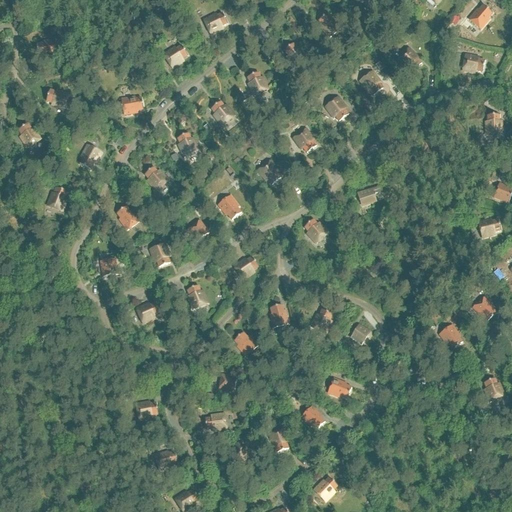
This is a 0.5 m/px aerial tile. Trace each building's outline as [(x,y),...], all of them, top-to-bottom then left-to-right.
[(355,7),(351,2),(344,7),(348,13),(355,7)] [(488,19),(492,14),(483,7),(476,15),(474,14),(469,21),(480,31),(489,21),(488,19)] [(222,28),(228,25),(222,15),(213,20),(212,18),(204,22),(210,36),(223,30),(222,28)] [(331,20),(327,15),(318,22),(325,31),(324,32),(329,39),(341,29),(333,19),(331,20)] [(453,32),(448,28),(444,32),(450,36),(453,32)] [(58,56),(56,41),(42,43),(43,45),(36,46),(38,57),(49,56),(49,58),(58,56)] [(295,69),(307,60),(299,49),(297,50),(293,45),(284,52),(291,61),(289,62),(295,69)] [(182,61),(188,57),(181,47),(172,53),(171,52),(163,57),(172,70),(183,62),(182,61)] [(413,74),(421,65),(413,58),(415,56),(408,50),(397,61),(407,71),(409,69),(413,74)] [(482,74),(485,62),(474,60),(474,58),(465,56),(462,72),(476,74),(476,72),(482,74)] [(152,65),(154,68),(164,62),(162,58),(152,65)] [(384,69),(379,63),(375,66),(379,72),(384,69)] [(374,97),(383,90),(376,82),(378,80),(372,73),(360,83),(368,93),(370,92),(374,97)] [(254,98),(268,92),(262,79),(261,80),(258,74),(247,79),(252,89),(250,90),(254,98)] [(64,111),(69,96),(57,92),(56,94),(50,91),(46,102),(56,106),(56,108),(64,111)] [(135,101),(135,99),(121,101),(124,116),(133,115),(133,113),(143,111),(141,100),(135,101)] [(339,123),(348,116),(342,107),(343,106),(338,99),(325,108),(334,119),(335,118),(339,123)] [(313,108),(310,102),(302,106),(306,112),(313,108)] [(222,127),(234,118),(226,107),(224,108),(220,103),(211,110),(218,119),(216,120),(222,127)] [(499,127),(499,116),(487,117),(488,123),(486,123),(486,137),(502,136),(501,127),(499,127)] [(28,149),(41,141),(33,129),(31,130),(28,125),(18,131),(24,141),(23,142),(28,149)] [(307,155),(316,148),(309,139),(311,138),(306,131),(293,140),(301,151),(303,149),(307,155)] [(69,138),(67,132),(60,134),(63,140),(69,138)] [(275,145),(282,139),(278,134),(271,139),(275,145)] [(184,159),(198,152),(193,140),(191,141),(188,135),(178,140),(182,150),(180,151),(184,159)] [(125,143),(119,139),(115,145),(122,149),(125,143)] [(97,162),(101,154),(88,147),(81,159),(83,160),(80,165),(90,171),(95,161),(97,162)] [(272,187),(281,180),(274,171),(276,170),(271,162),(258,172),(266,183),(268,181),(272,187)] [(156,193),(168,183),(159,172),(158,174),(153,169),(145,176),(152,185),(150,186),(156,193)] [(493,173),(491,180),(497,182),(500,176),(493,173)] [(508,205),(511,194),(511,189),(499,185),(494,199),(508,205)] [(63,204),(67,193),(57,189),(54,195),(52,195),(48,207),(62,213),(65,204),(63,204)] [(362,207),(375,202),(372,191),(358,196),(362,207)] [(232,222),(241,215),(237,209),(239,208),(230,197),(218,207),(224,214),(225,213),(232,222)] [(127,232),(140,223),(132,212),(130,213),(126,208),(117,215),(124,224),(122,225),(127,232)] [(316,245),(328,235),(319,225),(317,226),(313,221),(304,229),(312,237),(310,238),(316,245)] [(501,232),(498,221),(487,224),(487,222),(478,224),(482,239),(495,236),(495,234),(501,232)] [(197,244),(209,234),(200,222),(187,231),(197,244)] [(170,265),(166,255),(168,254),(165,245),(150,251),(155,264),(157,263),(159,269),(170,265)] [(253,272),(258,268),(252,259),(243,265),(242,263),(234,269),(243,281),(254,274),(253,272)] [(103,278),(118,276),(116,261),(100,263),(103,278)] [(200,293),(198,287),(187,292),(191,302),(190,303),(193,311),(207,305),(202,293),(200,293)] [(487,323),(496,315),(489,307),(490,305),(484,299),(473,309),(482,319),(483,318),(487,323)] [(160,315),(156,305),(146,309),(145,307),(136,311),(143,325),(155,320),(154,318),(160,315)] [(284,317),(282,306),(271,309),(272,316),(270,316),(274,329),(289,325),(286,317),(284,317)] [(330,322),(332,316),(322,311),(317,321),(315,320),(312,329),(326,335),(331,323),(330,322)] [(364,330),(359,327),(353,336),(363,343),(369,334),(368,333),(370,331),(366,328),(364,330)] [(453,351),(462,344),(456,335),(457,334),(452,327),(439,336),(447,347),(449,346),(453,351)] [(424,334),(431,349),(441,345),(434,329),(424,334)] [(247,339),(243,334),(234,342),(242,350),(240,351),(246,358),(258,347),(249,338),(247,339)] [(234,394),(237,379),(222,376),(219,391),(234,394)] [(347,400),(351,389),(341,385),(342,383),(334,380),(328,395),(340,399),(341,398),(347,400)] [(497,386),(495,380),(484,384),(488,395),(486,395),(490,404),(504,398),(499,385),(497,386)] [(158,416),(156,405),(145,407),(145,405),(136,406),(139,422),(152,419),(152,417),(158,416)] [(316,432),(325,424),(317,416),(318,415),(312,408),(301,419),(310,429),(312,427),(316,432)] [(295,421),(298,418),(291,411),(288,414),(295,421)] [(227,431),(225,416),(211,417),(211,419),(205,420),(206,432),(217,430),(218,432),(227,431)] [(288,450),(285,440),(287,439),(284,431),(269,436),(273,448),(275,448),(277,454),(288,450)] [(246,460),(250,452),(236,445),(230,456),(231,457),(228,463),(239,469),(244,459),(246,460)] [(178,465),(175,453),(164,457),(164,455),(155,457),(160,472),(172,468),(172,466),(178,465)] [(338,487),(329,479),(322,487),(320,486),(314,492),(325,503),(334,493),(333,492),(338,487)] [(199,501),(193,492),(184,498),(183,496),(175,501),(182,511),(186,511),(195,507),(194,505),(199,501)]
